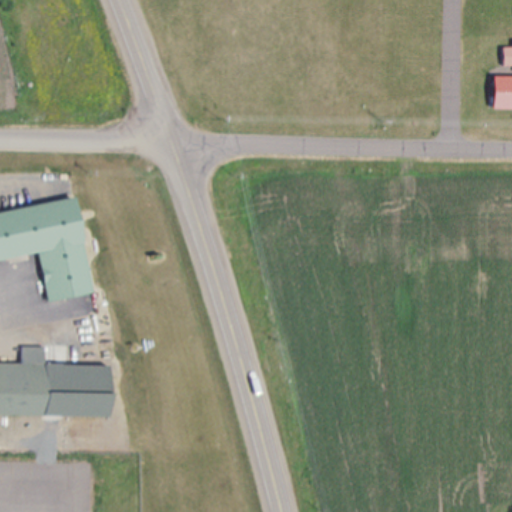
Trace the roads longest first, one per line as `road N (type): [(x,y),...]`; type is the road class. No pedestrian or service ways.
road 1 (primary): [(282,511),(172,140)]
road 2 (residential): [(511,146),(172,140)]
road 3 (residential): [(172,140),(0,134)]
road 4 (primary): [(172,140),(118,0)]
